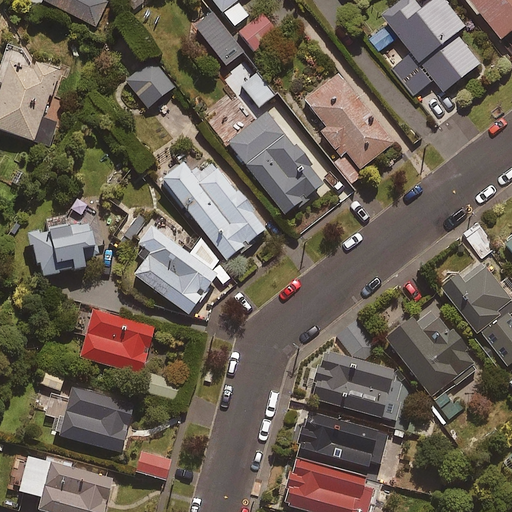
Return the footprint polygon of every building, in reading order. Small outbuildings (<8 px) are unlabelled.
[(43,0),(93,27),(107,2),(103,0),(43,0)] [(210,0),(220,11),(233,0),(210,0)] [(234,0),(233,0),(220,11),(234,29),(248,16),(234,0)] [(421,0),(393,0),(383,8),(441,88),(479,61),(456,30),(466,22),(449,0),(424,0),(423,2),(421,0)] [(511,0),(468,0),(477,10),(481,7),(501,32),(511,23),(511,0)] [(259,11),(235,31),(252,52),(276,32),(259,11)] [(386,20),(367,36),(379,51),(398,35),(386,20)] [(433,80),(409,50),(388,68),(413,97),(433,80)] [(58,70),(7,52),(0,73),(0,128),(47,145),(55,122),(41,117),(58,70)] [(172,86),(152,60),(125,81),(145,106),(172,86)] [(272,94),(256,72),(240,84),(256,106),(272,94)] [(261,121),(248,104),(221,125),(230,137),(225,140),(281,213),(321,182),(269,115),(261,121)] [(342,154),(331,163),(349,185),(361,176),(342,154)] [(237,247),(241,252),(252,243),(248,239),(261,228),(208,162),(192,175),(179,160),(158,177),(223,259),(237,247)] [(78,244),(91,243),(90,233),(87,233),(85,220),(41,225),(42,228),(25,229),(26,245),(30,245),(31,262),(36,261),(38,274),(80,270),(78,244)] [(148,222),(133,241),(146,250),(130,273),(185,312),(222,259),(195,240),(188,250),(148,222)] [(488,253),(498,264),(503,259),(476,225),(462,235),(481,259),(488,253)] [(511,232),(502,240),(511,253),(511,232)] [(488,272),(478,262),(441,290),(473,331),(476,329),(506,367),(511,361),(511,323),(506,316),(511,310),(511,304),(487,273),(488,272)] [(151,325),(87,308),(74,356),(138,373),(151,325)] [(445,392),(474,370),(459,350),(462,347),(446,325),(442,327),(434,316),(432,318),(427,311),(413,321),(408,315),(382,334),(446,421),(465,407),(455,392),(449,397),(445,392)] [(353,322),(337,336),(356,359),(373,345),(353,322)] [(356,359),(318,349),(305,397),(393,419),(405,377),(390,373),(391,368),(356,359)] [(62,376),(41,370),(37,383),(58,389),(62,376)] [(177,382),(143,372),(138,390),(171,400),(177,382)] [(130,402),(68,384),(59,413),(54,412),(49,432),(116,450),(130,402)] [(289,455),(362,474),(365,460),(378,464),(386,432),(301,410),(289,455)] [(511,444),(502,453),(511,465),(511,444)] [(168,458),(138,450),(132,470),(162,478),(168,458)] [(46,511),(99,511),(109,476),(68,465),(69,462),(43,455),(42,459),(23,454),(14,491),(35,496),(32,508),(46,511)] [(362,474),(289,455),(277,501),(318,511),(364,511),(371,488),(359,485),(362,474)]
